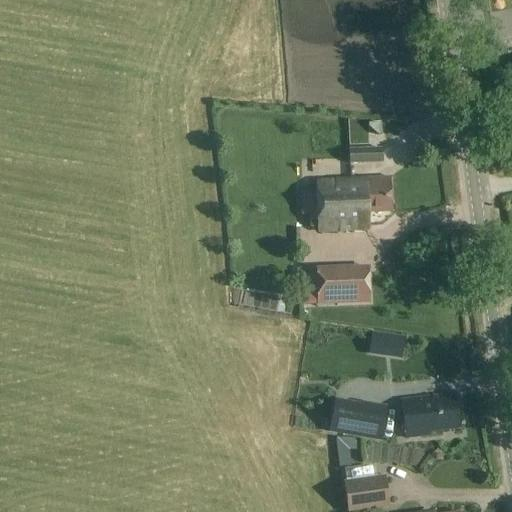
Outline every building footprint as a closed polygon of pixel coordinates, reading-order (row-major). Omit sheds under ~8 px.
[(339,142),(308,142),(307,167),(339,167),(339,142)] [(348,165),(382,164),(381,148),(347,150),(348,165)] [(319,232),(369,230),(368,215),(393,214),(391,179),(317,182),(319,232)] [(306,214),(306,191),(294,191),(293,214),(306,214)] [(325,246),(324,235),(303,236),(304,247),(325,246)] [(315,306),(370,304),(368,267),(314,269),(315,306)] [(406,340),(372,335),(368,359),(402,364),(406,340)] [(429,435),(462,431),(457,396),(402,405),(407,436),(429,433),(429,435)] [(360,405),(359,408),(334,403),(330,430),(381,438),(386,409),(360,405)] [(339,472),(350,470),(346,450),(354,449),(352,436),(333,439),(339,472)] [(345,511),(360,511),(388,508),(384,478),(342,483),(345,511)]
